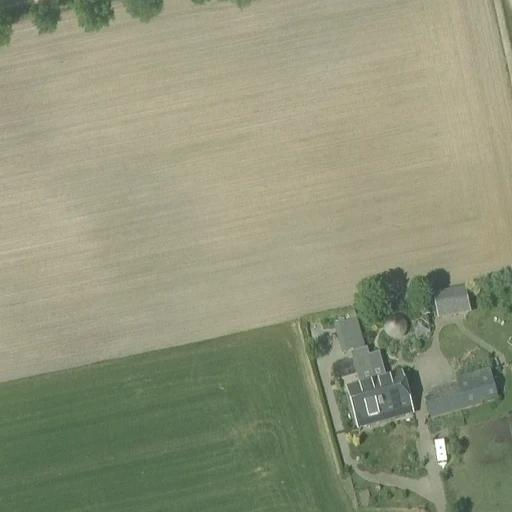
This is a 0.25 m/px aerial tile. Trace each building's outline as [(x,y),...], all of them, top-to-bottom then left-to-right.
[(465,289),(433,295),(438,323),(470,317),(465,289)] [(299,332),(278,333),(279,356),(299,356),(299,332)] [(356,374),(372,370),(367,351),(351,356),(356,374)] [(386,426),(414,418),(414,416),(402,375),(385,379),(379,356),(372,370),(386,426)] [(386,426),(372,370),(356,374),(359,386),(358,387),(346,390),(358,433),(386,426)] [(431,421),(498,402),(490,373),(457,382),(459,390),(426,400),(431,421)] [(440,448),(452,447),(449,420),(437,422),(440,448)]
